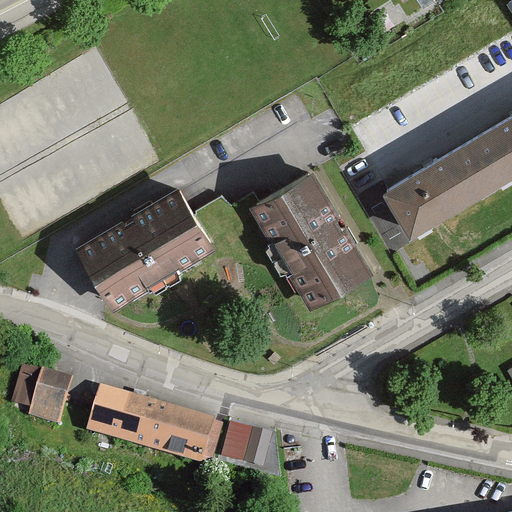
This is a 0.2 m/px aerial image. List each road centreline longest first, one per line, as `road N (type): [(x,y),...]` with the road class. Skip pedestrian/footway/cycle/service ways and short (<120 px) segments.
road 1 (residential): [(293,398),(152,365),(0,310)]
road 2 (residential): [(293,398),(511,262)]
road 3 (residential): [(511,449),(293,398)]
